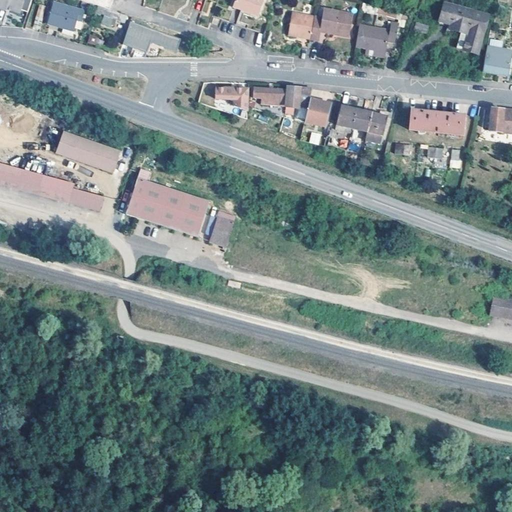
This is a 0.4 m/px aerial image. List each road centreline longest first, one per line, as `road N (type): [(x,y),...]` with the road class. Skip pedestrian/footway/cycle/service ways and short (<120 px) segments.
road 1 (residential): [(0,204),(120,244),(130,262),(122,312),(134,331),(511,439)]
road 2 (track): [(511,340),(120,244)]
road 3 (secondary): [(511,251),(152,118)]
road 4 (tertiary): [(511,96),(245,71)]
road 5 (tertiary): [(165,72),(114,71),(0,44)]
road 6 (secondary): [(152,118),(0,59)]
road 7 (residential): [(117,5),(245,48),(245,71)]
